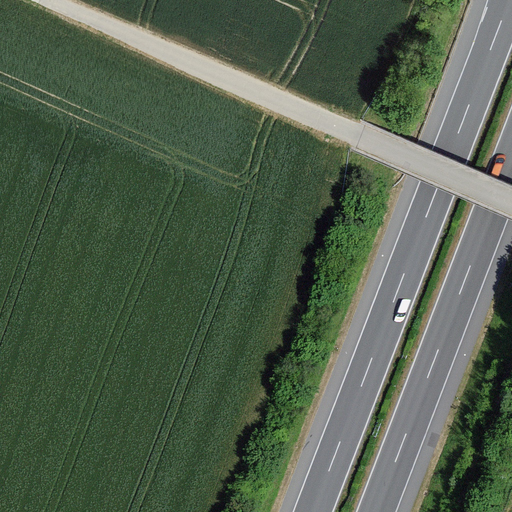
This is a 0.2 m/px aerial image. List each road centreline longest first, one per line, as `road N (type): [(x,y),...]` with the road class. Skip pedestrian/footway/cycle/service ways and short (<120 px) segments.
road 1 (motorway): [(509,0),(313,511)]
road 2 (track): [(511,202),(46,0)]
road 3 (motorway): [(376,511),(511,156)]
